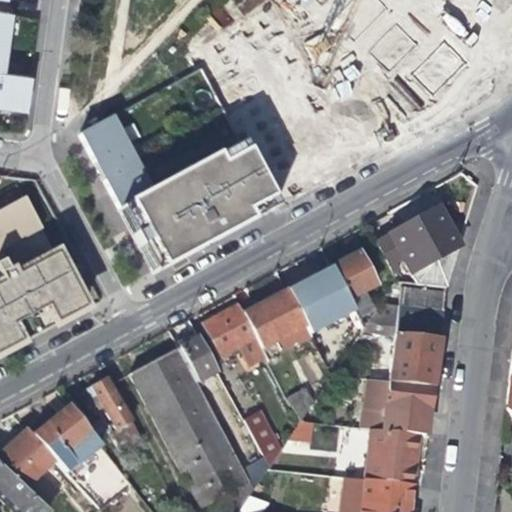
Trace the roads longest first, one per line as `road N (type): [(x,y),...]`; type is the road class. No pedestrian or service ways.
road 1 (residential): [(140,315),(511,119)]
road 2 (residential): [(458,511),(497,216)]
road 3 (residential): [(41,155),(140,315)]
road 4 (residential): [(0,399),(140,315)]
road 5 (residential): [(61,0),(41,155)]
